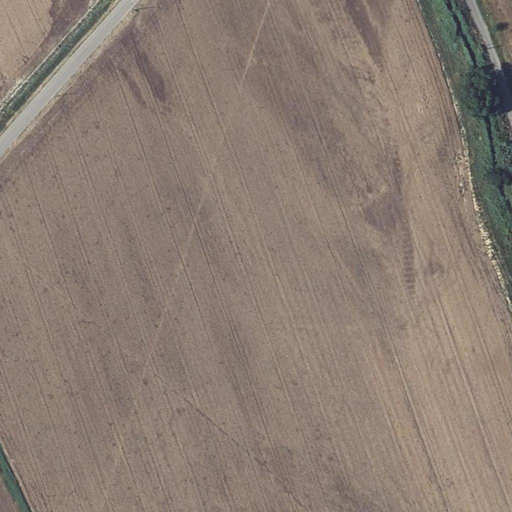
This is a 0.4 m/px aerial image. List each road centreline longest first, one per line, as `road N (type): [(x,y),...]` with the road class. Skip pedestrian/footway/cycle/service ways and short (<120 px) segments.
road 1 (tertiary): [(0,150),(132,0)]
road 2 (residential): [(467,0),(511,119)]
